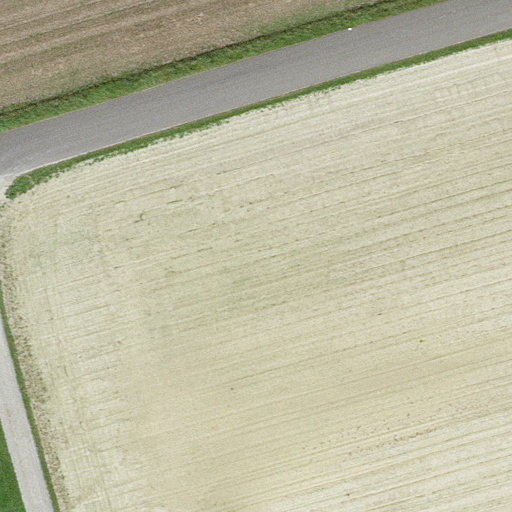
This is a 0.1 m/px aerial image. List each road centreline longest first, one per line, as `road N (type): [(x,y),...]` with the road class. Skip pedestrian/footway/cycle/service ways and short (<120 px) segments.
road 1 (unclassified): [(511,15),(0,170)]
road 2 (track): [(47,511),(0,342)]
